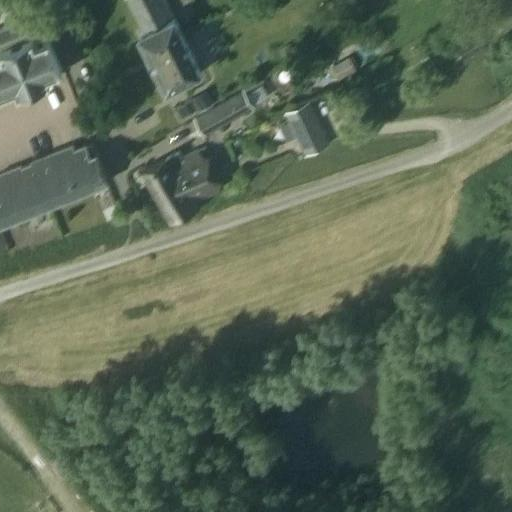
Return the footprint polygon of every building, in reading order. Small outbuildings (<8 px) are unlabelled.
[(128,0),(144,31),(138,34),(149,55),(179,40),(176,35),(181,33),(164,0),(128,0)] [(5,54),(0,56),(0,93),(22,85),(25,91),(57,78),(55,72),(64,68),(50,36),(36,41),(26,18),(0,28),(0,48),(2,48),(5,54)] [(476,32),(457,44),(467,58),(485,46),(476,32)] [(179,40),(149,55),(166,89),(201,72),(181,33),(176,35),(179,40)] [(205,136),(255,107),(244,88),(194,117),(205,136)] [(331,146),(310,100),(285,112),(306,157),(331,146)] [(0,175),(0,176),(0,224),(108,182),(96,152),(90,155),(86,144),(75,149),(73,145),(32,161),(33,162),(22,167),(21,165),(0,173),(0,175)] [(144,169),(153,187),(167,180),(169,185),(177,180),(181,188),(209,174),(197,150),(182,158),(179,151),(144,169)] [(167,180),(153,187),(171,223),(197,210),(195,205),(219,193),(209,174),(181,188),(177,180),(169,185),(167,180)]
